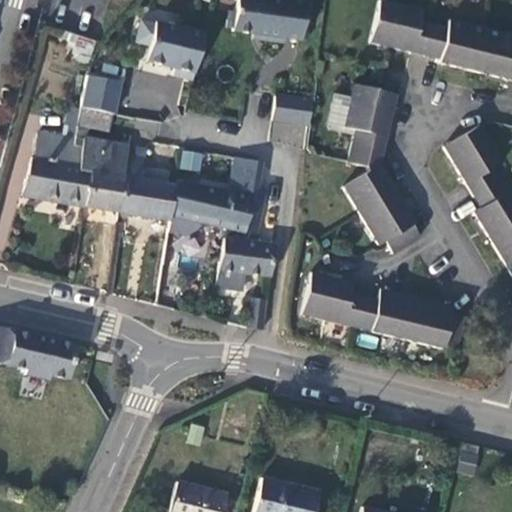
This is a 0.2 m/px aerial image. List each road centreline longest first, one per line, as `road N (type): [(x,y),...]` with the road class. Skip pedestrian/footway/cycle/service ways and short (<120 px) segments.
road 1 (tertiary): [(507,422),(235,358),(170,362)]
road 2 (residential): [(511,341),(423,176),(426,112),(511,129)]
road 3 (tertiary): [(170,362),(108,328),(0,301)]
road 4 (tertiary): [(170,362),(93,511)]
